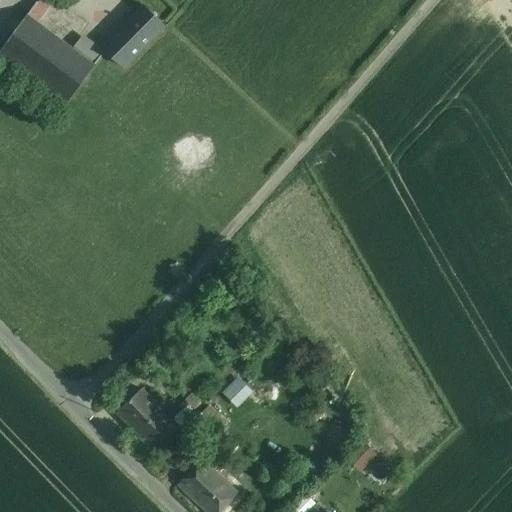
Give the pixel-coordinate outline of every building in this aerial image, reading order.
[(52,0),(38,0),(37,3),(45,9),(52,0)] [(144,5),(100,49),(104,53),(125,68),(165,26),(144,5)] [(95,65),(27,15),(0,51),(0,52),(67,103),(95,65)] [(142,388),(117,412),(148,444),(172,420),(168,416),(142,388)] [(192,393),(185,400),(195,410),(202,403),(192,393)] [(185,400),(168,416),(172,420),(177,425),(195,410),(185,400)] [(211,427),(218,420),(203,407),(197,413),(211,427)] [(203,459),(178,485),(207,511),(219,511),(238,492),(203,459)] [(307,495),(293,509),(296,511),(305,511),(312,506),(315,502),(307,495)]
